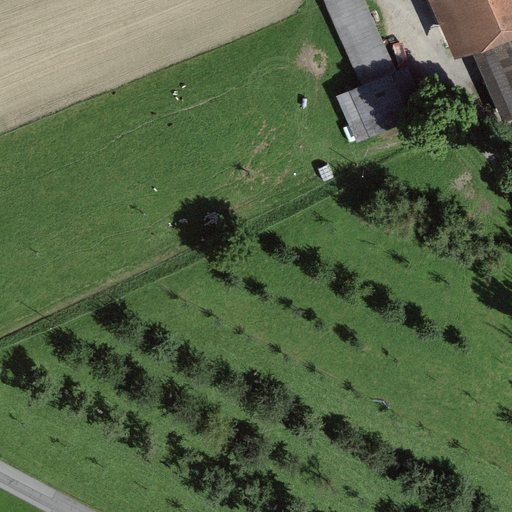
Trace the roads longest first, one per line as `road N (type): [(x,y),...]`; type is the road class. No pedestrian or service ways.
road 1 (track): [(0,339),(396,147),(452,135)]
road 2 (track): [(382,0),(452,135)]
